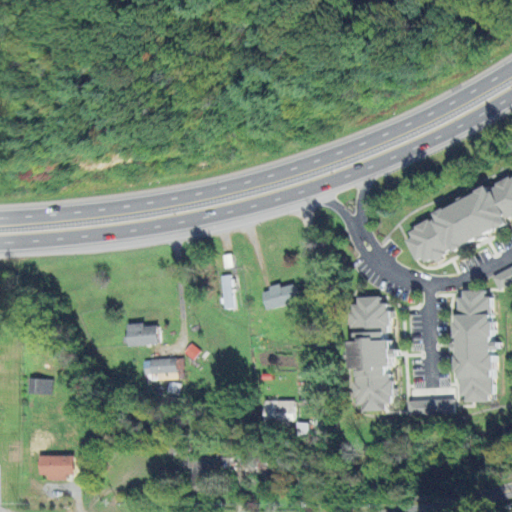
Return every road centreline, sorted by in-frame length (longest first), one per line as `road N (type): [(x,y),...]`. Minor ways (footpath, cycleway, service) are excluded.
road 1 (trunk): [(0,240),(188,219),(311,187)]
road 2 (trunk): [(297,164),(200,191),(0,216)]
road 3 (motorway): [(511,64),(445,103),(297,164)]
road 4 (motorway): [(311,187),(449,130),(511,90)]
road 5 (residential): [(511,253),(441,282),(402,274),(371,249)]
road 6 (tertiary): [(393,511),(511,484)]
